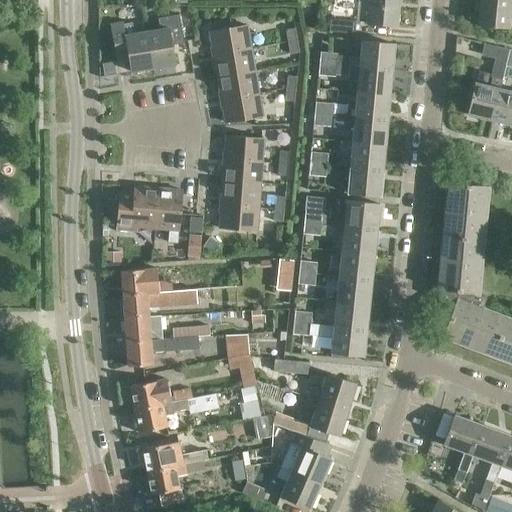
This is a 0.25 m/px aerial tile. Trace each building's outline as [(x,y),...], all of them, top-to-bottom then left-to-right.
[(395,26),(397,0),(368,0),(367,23),(395,26)] [(511,0),(479,0),(476,25),(509,29),(511,9),(511,8),(511,0)] [(146,31),(152,68),(174,65),(170,45),(183,43),(178,15),(157,18),(159,29),(146,31)] [(354,28),(355,22),(329,19),(328,31),(353,34),(354,28)] [(152,68),(146,31),(133,34),(131,23),(110,26),(115,55),(127,53),(130,72),(152,68)] [(213,55),(250,49),(246,25),(209,32),(213,55)] [(287,42),(296,40),(294,28),(285,29),(287,42)] [(298,53),(296,40),(287,42),(289,54),(298,53)] [(361,41),(359,66),(391,69),(393,44),(361,41)] [(494,64),(504,67),(508,50),(497,48),(494,64)] [(217,77),(254,71),(250,49),(213,55),(217,77)] [(320,53),(319,63),(336,64),(336,54),(320,53)] [(318,76),(334,78),(336,64),(319,63),(318,76)] [(474,82),(466,114),(491,120),(499,89),(504,67),(494,64),(488,86),(474,82)] [(356,92),(389,95),(391,69),(359,66),(356,92)] [(254,71),(217,77),(220,99),(258,93),(254,71)] [(287,76),(286,88),(295,89),(296,77),(287,76)] [(293,102),(295,89),(286,88),(284,101),(293,102)] [(511,91),(499,89),(491,120),(511,125),(511,91)] [(386,119),(389,95),(356,92),(354,116),(386,119)] [(258,93),(220,99),(225,123),(262,116),(258,93)] [(314,113),(331,114),(332,104),(315,103),(314,112),(314,113)] [(330,127),(331,114),(314,113),(314,112),(313,126),(330,127)] [(384,144),(386,119),(354,116),(352,141),(384,144)] [(223,159),(261,162),(263,139),(225,136),(223,159)] [(352,141),(349,166),(382,169),(384,144),(352,141)] [(280,151),(278,163),(287,164),(288,152),(280,151)] [(309,162),(326,164),(327,154),(310,153),(309,162)] [(259,185),(261,162),(223,159),(222,182),(259,185)] [(325,178),(326,164),(309,162),(308,176),(325,178)] [(286,177),(287,164),(278,163),(277,176),(286,177)] [(382,169),(349,166),(347,192),(379,195),(382,169)] [(258,207),(259,185),(222,182),(220,204),(258,207)] [(511,320),(481,309),(485,298),(478,295),(488,186),(447,182),(436,298),(453,305),(441,337),(511,363),(511,320)] [(133,186),(133,196),(130,232),(136,232),(136,227),(154,229),(157,188),(133,186)] [(157,188),(154,229),(168,230),(167,242),(177,243),(181,190),(157,188)] [(115,231),(130,232),(133,196),(118,195),(115,231)] [(275,196),(274,209),(283,209),(284,197),(275,196)] [(343,226),(376,229),(379,204),(346,200),(343,226)] [(256,231),(258,207),(220,204),(218,228),(256,231)] [(281,222),(283,209),(274,209),(273,221),(281,222)] [(305,211),(304,223),(320,225),(322,213),(305,211)] [(319,236),(320,225),(304,223),(303,235),(319,236)] [(373,255),(376,229),(343,226),(341,251),(373,255)] [(188,236),(187,257),(199,258),(201,237),(188,236)] [(341,251),(338,276),(370,280),(373,255),(341,251)] [(298,272),(315,274),(316,263),(300,262),(298,272)] [(120,271),(122,295),(171,291),(171,281),(157,282),(156,268),(144,269),(120,271)] [(314,287),(315,274),(298,272),(297,285),(314,287)] [(370,280),(338,276),(335,301),(368,305),(370,280)] [(122,295),(123,319),(155,317),(155,316),(151,316),(150,306),(197,303),(196,289),(171,291),(122,295)] [(335,301),(333,326),(365,330),(368,305),(335,301)] [(295,312),(293,322),(310,324),(311,313),(295,312)] [(125,342),(157,340),(155,317),(123,319),(125,342)] [(293,322),(292,335),(309,337),(309,334),(331,336),(330,352),(362,356),(365,330),(333,326),(310,324),(293,322)] [(172,329),(172,339),(198,338),(209,337),(208,326),(172,329)] [(245,335),(226,336),(227,358),(248,354),(245,335)] [(198,350),(198,338),(172,339),(157,340),(125,342),(127,367),(152,365),(151,354),(198,350)] [(255,386),(248,355),(227,360),(229,371),(238,369),(242,388),(255,386)] [(294,374),(295,362),(274,360),(273,372),(294,374)] [(306,397),(347,410),(355,384),(325,374),(320,389),(309,386),(306,397)] [(129,386),(133,410),(192,399),(189,389),(172,392),(173,397),(169,398),(165,379),(157,380),(129,386)] [(192,399),(133,410),(138,432),(166,426),(164,415),(214,405),(211,395),(192,399)] [(275,413),(271,423),(292,432),(295,433),(295,432),(306,436),(310,427),(339,436),(347,410),(306,397),(303,407),(313,410),(308,425),(275,413)] [(471,455),(482,426),(454,415),(443,444),(463,452),(453,481),(461,485),(472,455),(471,455)] [(494,483),(500,465),(499,465),(510,436),(482,426),(471,455),(472,455),(491,462),(485,479),(494,483)] [(295,433),(280,467),(319,484),(330,459),(323,456),(328,445),(306,436),(295,432),(295,433)] [(499,465),(500,465),(511,469),(511,437),(510,436),(499,465)] [(141,448),(146,471),(174,465),(198,461),(206,459),(204,450),(186,454),(187,458),(181,459),(177,441),(141,448)] [(174,465),(146,471),(150,495),(158,493),(161,505),(181,500),(179,488),(174,466),(182,464),(184,473),(200,470),(198,461),(174,465)] [(308,509),(319,484),(280,467),(275,477),(286,482),(280,496),(308,509)] [(261,501),(266,490),(245,481),(241,492),(261,501)] [(430,511),(455,511),(437,501),(430,511)]
